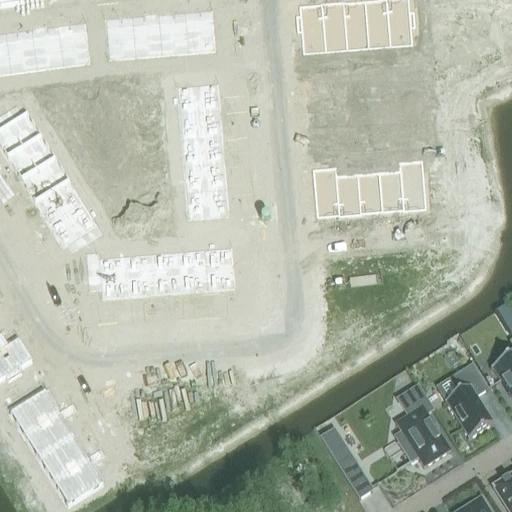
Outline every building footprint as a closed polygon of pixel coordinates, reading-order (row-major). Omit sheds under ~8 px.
[(384,0),(385,1),(364,2),(368,43),(388,41),(389,41),(385,0),(384,0)] [(408,0),(385,0),(389,41),(412,39),(408,0)] [(344,3),(343,3),(346,44),(368,43),(364,2),(344,4),(344,3)] [(343,3),(321,5),(325,46),(346,44),(343,3)] [(320,6),(299,8),(302,48),(325,46),(321,5),(320,5),(320,6)] [(212,12),(184,14),(188,56),(215,54),(212,12)] [(184,14),(158,17),(162,58),(188,56),(184,14)] [(158,17),(132,19),(135,61),(162,58),(158,17)] [(132,19),(104,21),(108,63),(135,61),(132,19)] [(85,24),(57,28),(63,70),(90,66),(85,24)] [(57,28),(31,32),(37,73),(63,70),(57,28)] [(31,32),(5,35),(10,77),(37,73),(31,32)] [(5,35),(0,35),(0,78),(10,77),(5,35)] [(194,67),(187,68),(188,80),(195,79),(194,67)] [(202,67),(194,67),(195,79),(203,79),(202,67)] [(187,68),(179,69),(180,80),(188,80),(187,68)] [(117,74),(109,74),(110,86),(118,86),(117,74)] [(92,78),(84,79),(85,91),(93,90),(92,78)] [(218,86),(176,89),(178,116),(220,113),(218,86)] [(405,92),(393,93),(394,104),(406,103),(405,92)] [(393,93),(382,94),(382,105),(394,104),(393,93)] [(362,96),(350,97),(351,107),(363,106),(362,96)] [(350,97),(339,97),(339,108),(351,107),(350,97)] [(329,98),(317,99),(318,110),(330,109),(329,98)] [(16,108),(9,112),(15,122),(22,118),(16,108)] [(407,109),(395,110),(396,121),(408,120),(407,109)] [(395,110),(383,111),(384,122),(396,121),(395,110)] [(9,112),(3,116),(9,126),(15,122),(9,112)] [(220,113),(178,116),(180,143),(222,139),(220,113)] [(352,113),(340,114),(341,125),(353,124),(352,113)] [(364,113),(352,113),(353,124),(365,123),(364,113)] [(0,131),(0,152),(5,161),(41,139),(26,115),(22,118),(15,122),(9,126),(3,130),(0,131)] [(3,116),(0,117),(0,126),(3,130),(9,126),(3,116)] [(330,116),(318,117),(319,127),(331,126),(330,116)] [(41,139),(5,161),(19,183),(55,161),(41,139)] [(222,139),(180,143),(182,169),(224,165),(222,139)] [(55,161),(19,183),(33,206),(69,184),(55,161)] [(224,165),(182,169),(185,195),(227,192),(224,165)] [(423,170),(400,172),(403,213),(426,211),(423,170)] [(399,172),(379,174),(382,214),(402,212),(402,213),(403,213),(400,172),(399,172)] [(379,174),(357,175),(360,216),(361,216),(382,214),(379,174)] [(357,175),(335,177),(339,218),(360,216),(357,175)] [(335,177),(313,179),(316,219),(337,217),(338,218),(339,218),(335,177)] [(69,184),(33,206),(47,228),(83,206),(69,184)] [(227,192),(185,195),(187,223),(229,219),(227,192)] [(83,206),(47,228),(62,252),(72,245),(80,240),(89,235),(97,229),(95,226),(83,206)] [(102,222),(108,232),(115,228),(109,218),(102,222)] [(102,222),(95,226),(97,229),(102,236),(108,232),(102,222)] [(214,228),(206,229),(207,241),(215,240),(214,228)] [(221,228),(214,228),(215,240),(222,240),(221,228)] [(97,229),(89,235),(93,241),(102,236),(97,229)] [(206,229),(198,230),(199,242),(207,241),(206,229)] [(89,235),(80,240),(84,247),(93,241),(89,235)] [(80,240),(72,245),(76,252),(84,247),(80,240)] [(231,250),(204,252),(207,294),(235,292),(231,250)] [(204,252),(178,254),(181,296),(207,294),(204,252)] [(178,254),(151,256),(155,298),(181,296),(178,254)] [(97,255),(85,256),(86,263),(98,263),(98,261),(97,255)] [(151,256),(125,259),(129,301),(155,298),(151,256)] [(125,259),(98,261),(98,263),(99,270),(99,278),(100,285),(100,293),(101,303),(129,301),(125,259)] [(98,263),(86,263),(87,271),(99,270),(98,263)] [(99,270),(87,271),(87,278),(99,278),(99,270)] [(99,278),(87,278),(88,286),(100,285),(99,278)] [(100,285),(88,286),(88,294),(100,293),(100,285)] [(1,338),(0,338),(0,385),(33,365),(18,342),(8,348),(1,338)] [(511,351),(511,358),(490,372),(491,374),(492,373),(511,404),(511,343),(509,346),(511,351)] [(444,406),(445,407),(446,407),(468,441),(467,442),(468,443),(493,427),(492,426),(491,427),(475,401),(487,393),(472,370),(453,382),(461,395),(445,406),(444,406)] [(406,419),(394,427),(400,436),(393,440),(410,466),(416,461),(422,471),(449,454),(425,418),(432,413),(416,389),(395,403),(406,419)] [(45,393),(8,416),(23,441),(60,418),(58,414),(59,414),(47,394),(46,395),(45,393)] [(59,414),(58,414),(60,418),(62,421),(72,414),(68,408),(59,414)] [(60,418),(23,441),(37,463),(74,441),(62,421),(60,418)] [(74,441),(37,463),(52,486),(88,463),(86,460),(74,441)] [(95,455),(86,460),(88,463),(90,466),(92,466),(99,461),(95,455)] [(358,503),(371,494),(348,459),(335,467),(358,503)] [(88,463),(52,486),(67,511),(104,488),(102,486),(104,485),(92,466),(90,466),(88,463)] [(494,489),(492,490),(493,492),(506,511),(511,511),(511,477),(494,489)] [(35,497),(24,504),(28,511),(40,504),(35,497)] [(485,511),(479,502),(462,511),(485,511)]
